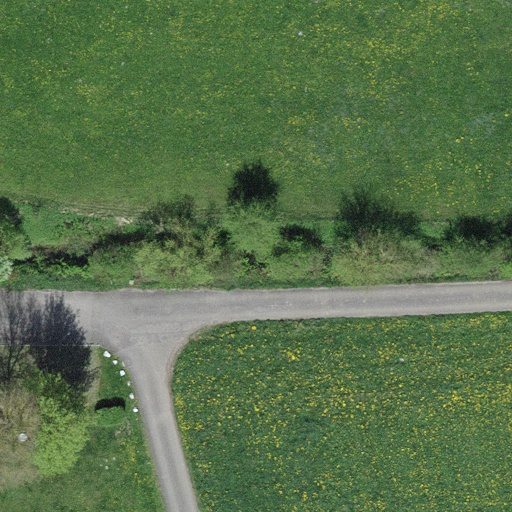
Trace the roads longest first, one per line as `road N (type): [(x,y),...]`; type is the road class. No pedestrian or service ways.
road 1 (track): [(138,317),(511,293)]
road 2 (residential): [(0,318),(138,317),(181,511)]
